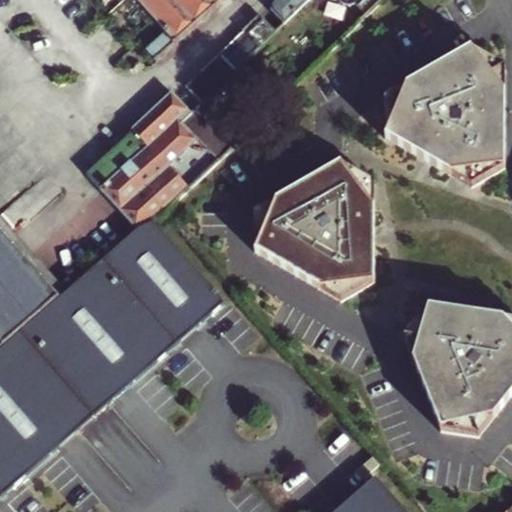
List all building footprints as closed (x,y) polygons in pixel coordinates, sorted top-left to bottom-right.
[(202,22),(226,0),(135,0),(146,12),(166,34),(147,51),(157,62),(202,22)] [(272,12),(284,25),(310,0),(276,0),(272,4),(272,12)] [(339,0),(340,1),(341,3),(342,5),(344,6),(346,7),(348,8),(351,8),(353,8),(355,7),(356,6),(357,4),(368,15),(383,0),(339,0)] [(203,103),(239,68),(277,32),(261,16),(187,87),(203,103)] [(386,100),(386,139),(472,189),(505,171),(506,71),(473,51),(386,100)] [(162,217),(166,213),(220,160),(181,124),(193,113),(177,96),(175,93),(161,106),(126,139),(87,176),(111,202),(136,230),(138,228),(153,221),(162,217)] [(255,213),(255,251),(341,302),(374,283),(375,183),(342,164),(255,213)] [(0,216),(0,231),(59,299),(66,292),(13,231),(16,229),(5,217),(3,219),(0,216)] [(0,350),(0,499),(216,312),(225,305),(153,221),(138,228),(136,230),(135,231),(66,292),(59,299),(0,350)] [(0,350),(59,299),(0,231),(0,350)] [(511,396),(511,322),(428,310),(404,340),(441,432),(479,438),(511,396)] [(405,511),(377,478),(338,511),(405,511)]
